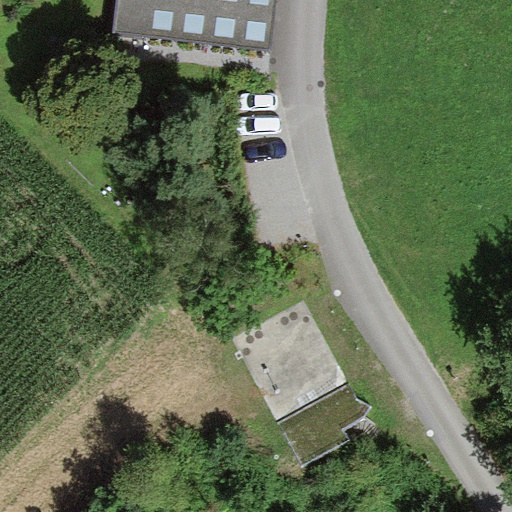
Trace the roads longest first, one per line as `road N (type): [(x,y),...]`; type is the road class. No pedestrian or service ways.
road 1 (residential): [(399,370),(310,202),(289,46),(295,0)]
road 2 (track): [(489,511),(399,370)]
